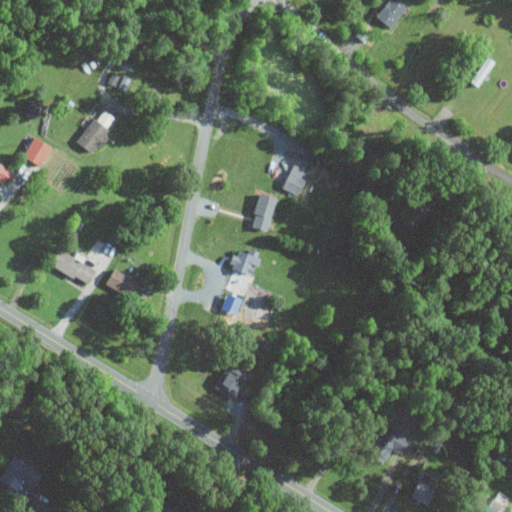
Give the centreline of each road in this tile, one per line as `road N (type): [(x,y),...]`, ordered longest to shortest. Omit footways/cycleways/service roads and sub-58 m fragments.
road 1 (residential): [(250,0),(217,72),(151,402)]
road 2 (tertiary): [(329,511),(0,309)]
road 3 (residential): [(277,0),(417,120),(511,182)]
